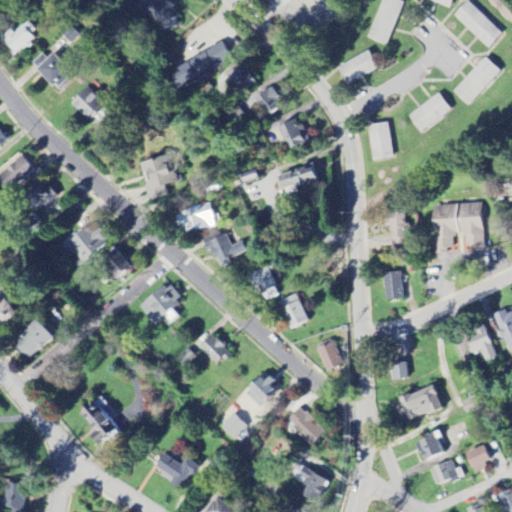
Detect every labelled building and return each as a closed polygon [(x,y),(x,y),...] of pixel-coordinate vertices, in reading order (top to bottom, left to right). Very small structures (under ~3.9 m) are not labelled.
[(134,0),(173,31),(183,19),(175,12),(177,9),(165,0),(134,0)] [(406,3),(399,0),(385,0),(369,39),(388,47),(406,3)] [(429,0),(453,10),(457,0),(429,0)] [(493,50),(507,35),(472,2),(458,17),(493,50)] [(46,38),(36,25),(15,41),(21,49),(17,52),(20,57),(46,38)] [(236,58),(227,42),(173,74),(183,90),(236,58)] [(351,86),(382,69),(372,52),(341,68),(351,86)] [(64,93),(81,77),(60,55),(52,63),(45,55),(36,63),(64,93)] [(504,72),(489,58),(457,93),(472,107),(504,72)] [(259,86),(251,67),(225,79),(234,98),(259,86)] [(91,123),(111,101),(93,84),(73,106),(91,123)] [(257,102),(271,120),(287,109),(281,100),(284,98),(276,88),(257,102)] [(413,116),(424,133),(455,113),(444,96),(413,116)] [(292,154),(314,144),(302,119),(281,130),(292,154)] [(397,159),(391,124),(371,128),(377,162),(397,159)] [(0,149),(1,151),(12,144),(3,129),(0,130),(0,149)] [(22,159),(19,155),(0,170),(0,173),(1,175),(22,159)] [(172,198),(170,187),(184,184),(177,156),(144,165),(154,202),(172,198)] [(0,181),(12,194),(37,171),(24,157),(0,178),(0,181)] [(301,186),(323,185),(322,169),(286,172),(288,196),(301,195),(301,186)] [(62,198),(46,181),(33,193),(48,210),(62,198)] [(432,206),(434,253),(454,253),(453,237),(466,237),(466,251),(484,250),(482,205),(432,206)] [(218,229),(215,207),(187,210),(190,233),(218,229)] [(392,221),(393,247),(410,247),(409,220),(392,221)] [(72,248),(89,266),(111,246),(94,228),(72,248)] [(222,268),(250,251),(244,241),(236,246),(229,234),(209,246),(222,268)] [(139,267),(121,251),(108,265),(126,281),(139,267)] [(262,297),(279,288),(270,268),(252,276),(262,297)] [(401,302),(400,274),(383,274),(384,303),(401,302)] [(159,327),(169,318),(174,324),(182,317),(177,312),(187,304),(171,285),(143,309),(159,327)] [(294,331),(311,323),(297,295),(281,303),(294,331)] [(29,320),(15,300),(0,310),(0,313),(12,332),(29,320)] [(505,353),(511,350),(511,310),(495,315),(505,353)] [(34,360),(61,340),(48,321),(20,340),(34,360)] [(464,334),(470,356),(482,353),(484,362),(494,359),(487,329),(464,334)] [(204,349),(219,369),(234,357),(219,337),(204,349)] [(340,367),(333,343),(316,348),(323,373),(340,367)] [(273,392),(266,384),(265,385),(259,377),(246,388),(259,404),(273,392)] [(397,408),(404,424),(439,409),(430,387),(397,400),(400,407),(397,408)] [(107,447),(125,433),(101,401),(83,414),(107,447)] [(325,433),(298,409),(286,422),(312,446),(325,433)] [(246,428),(230,414),(218,428),(234,442),(246,428)] [(424,462),(442,454),(434,434),(415,441),(424,462)] [(469,469),(489,461),(483,447),(463,455),(469,469)] [(194,468),(166,456),(158,475),(186,486),(194,468)] [(430,469),(435,486),(456,481),(452,463),(430,469)] [(297,495),(317,503),(326,480),(294,466),(290,476),(303,481),(297,495)] [(28,511),(28,489),(7,490),(7,511),(28,511)] [(511,511),(511,493),(496,501),(501,511),(511,511)] [(231,511),(212,498),(202,511),(231,511)]
